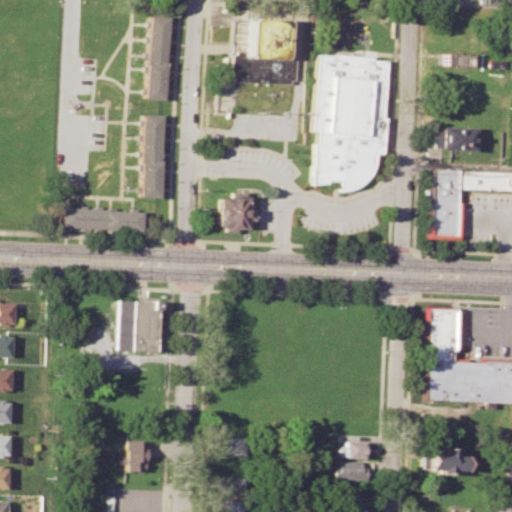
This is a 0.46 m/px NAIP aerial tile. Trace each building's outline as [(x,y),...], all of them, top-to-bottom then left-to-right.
[(142,97),(143,14),(163,14),(162,97),(142,97)] [(229,82),(288,84),(288,80),(292,80),(293,57),(290,57),(289,53),(279,52),(279,20),(240,19),(239,50),(230,51),(229,54),(227,54),(226,77),(230,78),(229,82)] [(432,52),(469,53),(469,66),(432,64),(432,52)] [(313,54),(306,131),(313,132),(311,144),(308,143),(309,165),(307,165),(305,186),(323,184),(322,181),(335,181),(335,191),(345,191),(354,186),(364,178),(369,168),(370,164),(371,154),(378,153),(382,117),(379,117),(383,60),(367,59),(368,57),(328,53),(327,55),(313,54)] [(136,196),(140,113),(159,114),(156,197),(136,196)] [(428,126),(467,128),(466,149),(427,147),(428,126)] [(425,233),(427,167),(511,170),(511,189),(453,188),(452,234),(425,233)] [(210,228),(240,230),(241,220),(248,221),(249,206),(242,206),(241,198),(212,197),(210,228)] [(58,206),(140,210),(139,229),(57,225),(58,206)] [(0,300),(9,301),(8,322),(0,321),(0,300)] [(111,349),(153,350),(154,301),(113,300),(111,349)] [(419,306),(417,404),(504,405),(503,448),(511,448),(511,383),(510,383),(511,362),(451,361),(452,307),(419,306)] [(216,453),(239,454),(239,439),(216,438),(216,453)] [(121,439),(142,439),(141,470),(120,470),(121,439)] [(334,456),(364,457),(364,440),(334,439),(334,456)] [(437,447),(448,448),(448,455),(459,455),(459,469),(445,469),(445,474),(433,474),(433,469),(416,468),(417,450),(437,451),(437,447)] [(332,478),(362,478),(362,462),(333,461),(332,478)] [(217,493),(237,493),(238,478),(217,477),(217,493)] [(215,511),(238,511),(239,499),(215,498),(215,511)] [(330,511),(358,511),(359,503),(330,502),(330,511)]
